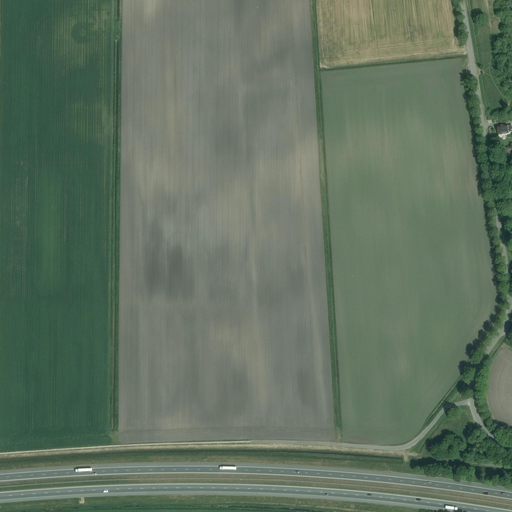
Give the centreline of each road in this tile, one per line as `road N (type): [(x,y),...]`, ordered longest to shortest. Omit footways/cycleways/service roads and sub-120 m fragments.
road 1 (motorway): [(511,496),(400,480),(208,469),(0,478)]
road 2 (motorway): [(0,496),(263,489),(493,511)]
road 3 (tertiary): [(472,401),(473,376),(504,324),(509,292),(461,0)]
road 4 (unclassified): [(249,441),(397,448),(417,440),(447,407),(472,401)]
